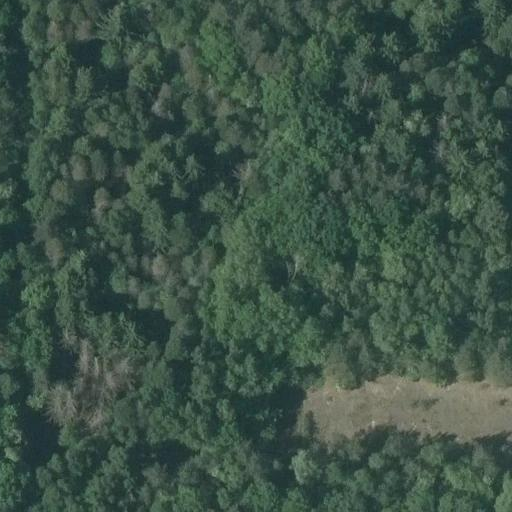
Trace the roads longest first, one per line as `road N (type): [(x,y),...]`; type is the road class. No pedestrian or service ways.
road 1 (track): [(39,511),(25,0)]
road 2 (track): [(41,469),(511,457)]
